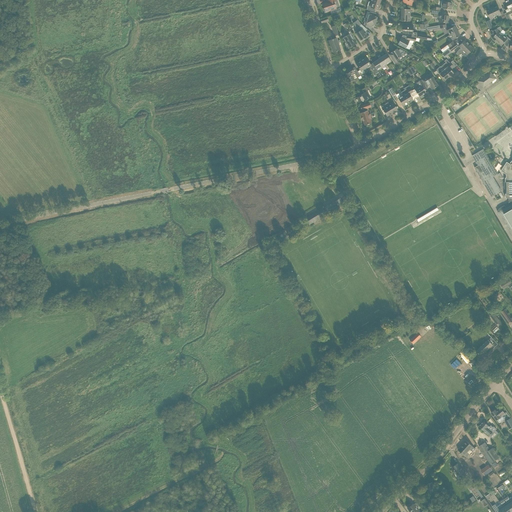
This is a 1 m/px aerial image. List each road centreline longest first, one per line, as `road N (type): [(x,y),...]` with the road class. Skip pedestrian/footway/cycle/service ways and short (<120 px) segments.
road 1 (unclassified): [(0,228),(47,210),(358,146)]
road 2 (tertiary): [(380,511),(496,380)]
road 3 (unclassified): [(358,146),(450,91),(484,52)]
road 4 (track): [(35,511),(0,383)]
